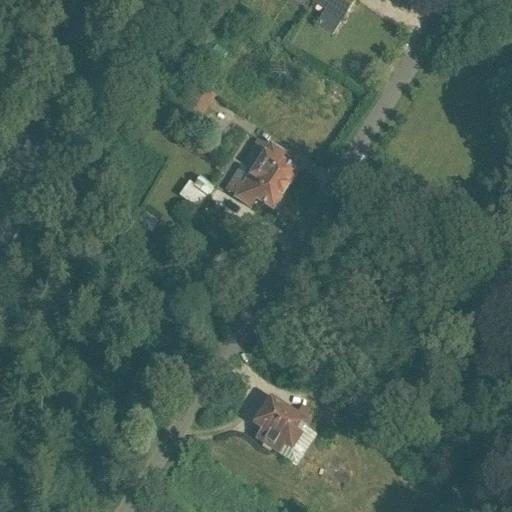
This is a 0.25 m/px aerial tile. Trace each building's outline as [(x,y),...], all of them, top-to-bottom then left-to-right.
[(310,0),(314,2),(312,6),(325,15),(316,28),(333,39),(341,25),(343,26),(358,4),(351,0),(310,0)] [(173,106),(182,112),(199,124),(215,99),(209,95),(219,81),(191,64),(181,79),(187,82),(173,106)] [(242,168),(283,196),(296,177),(279,165),(284,158),(271,149),(269,151),(256,142),(249,154),(250,154),(242,168)] [(225,193),(236,200),(235,202),(249,211),(255,204),(270,214),(283,196),(242,168),(242,169),(247,172),(245,176),(250,179),(244,189),(231,182),(225,193)] [(179,199),(198,213),(207,200),(207,199),(213,190),(200,180),(193,188),(189,185),(179,199)] [(141,217),(132,236),(145,242),(154,223),(141,217)] [(307,429),(306,429),(315,417),(302,409),(294,421),(270,405),(254,428),(262,433),(257,442),(278,456),(284,448),(291,453),(307,429)]
